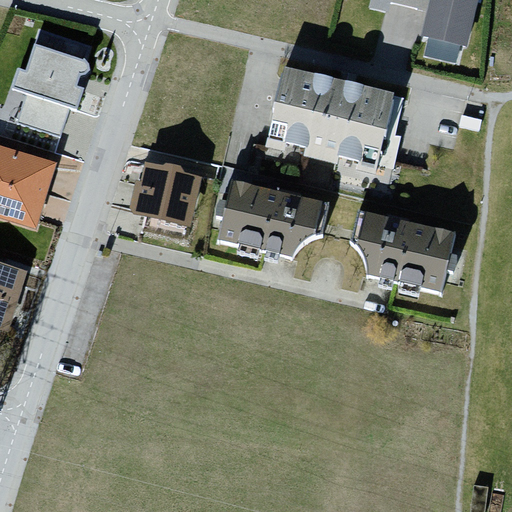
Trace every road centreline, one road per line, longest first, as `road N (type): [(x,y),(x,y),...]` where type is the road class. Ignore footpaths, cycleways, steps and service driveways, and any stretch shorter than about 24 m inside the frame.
road 1 (residential): [(149,26),(20,411)]
road 2 (residential): [(492,97),(173,24),(149,26)]
